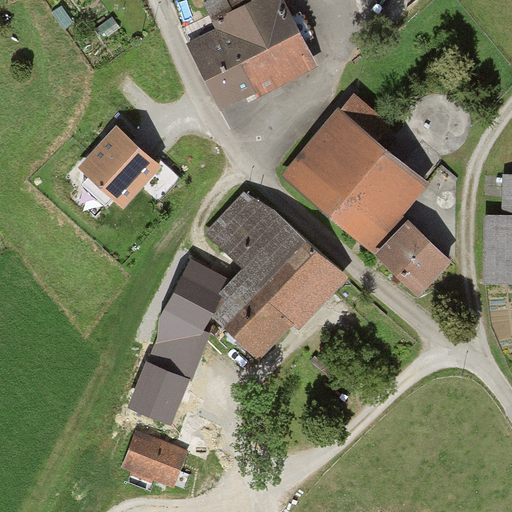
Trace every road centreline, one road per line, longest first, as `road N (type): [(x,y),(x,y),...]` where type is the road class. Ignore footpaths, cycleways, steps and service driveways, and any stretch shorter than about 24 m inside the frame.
road 1 (track): [(157,0),(164,42),(233,162),(485,360),(511,406)]
road 2 (track): [(485,360),(465,239),(469,191),(511,109)]
road 3 (unknown): [(451,333),(271,496)]
